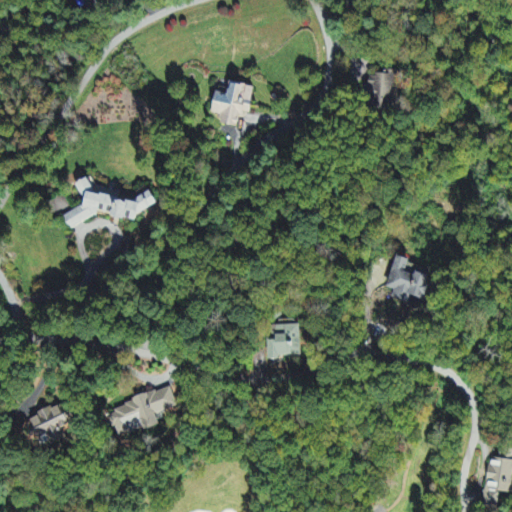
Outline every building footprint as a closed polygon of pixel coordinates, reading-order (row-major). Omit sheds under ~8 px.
[(371,74),(370,112),(393,112),(394,75),(371,74)] [(256,88),(230,85),(229,94),(217,93),(214,115),(223,116),(222,127),(241,130),(243,114),(253,115),(256,88)] [(97,197),(90,180),(77,186),(86,205),(85,208),(65,218),(71,231),(105,215),(115,217),(117,221),(126,223),(129,222),(139,223),(140,216),(159,207),(153,193),(140,200),(139,205),(97,197)] [(389,290),(396,292),(393,299),(409,304),(411,298),(425,303),(432,280),(409,273),(412,262),(398,258),(389,290)] [(278,327),(278,343),(269,343),(270,360),(302,359),(302,327),(278,327)] [(157,416),(179,409),(173,391),(110,411),(119,440),(133,435),(131,430),(144,425),(146,434),(162,429),(157,416)] [(29,424),(36,442),(44,439),(48,447),(66,440),(63,433),(73,429),(64,407),(53,412),(52,410),(38,415),(40,420),(29,424)] [(511,462),(490,460),(485,507),(499,509),(501,495),(511,496),(511,462)]
